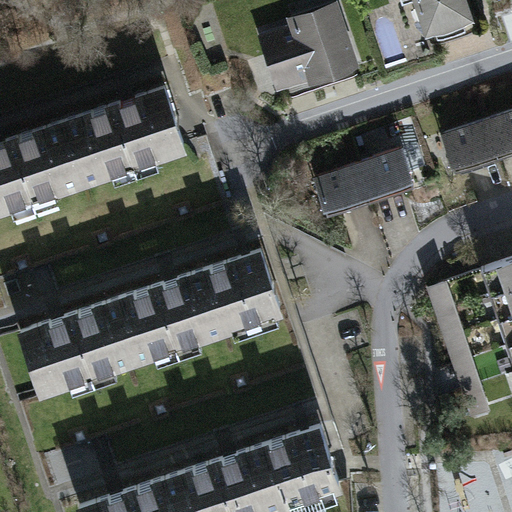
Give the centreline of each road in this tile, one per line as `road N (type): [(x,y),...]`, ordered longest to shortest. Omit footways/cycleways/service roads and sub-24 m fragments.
road 1 (residential): [(396,511),(387,331),(397,284),(439,232),(511,207)]
road 2 (residential): [(511,49),(243,143)]
